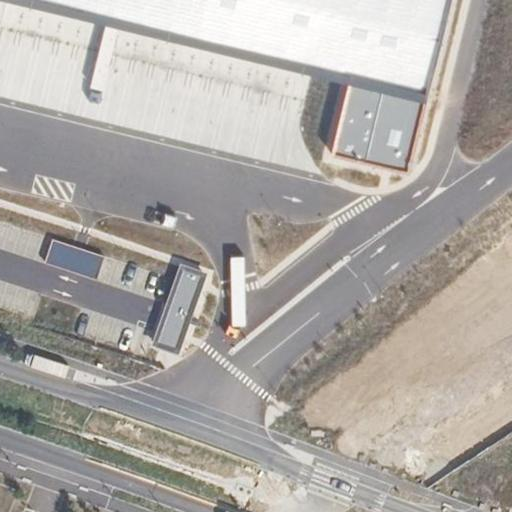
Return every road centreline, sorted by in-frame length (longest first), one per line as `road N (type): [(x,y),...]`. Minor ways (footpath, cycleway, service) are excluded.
road 1 (unclassified): [(403,511),(0,365)]
road 2 (unclassified): [(0,438),(210,511)]
